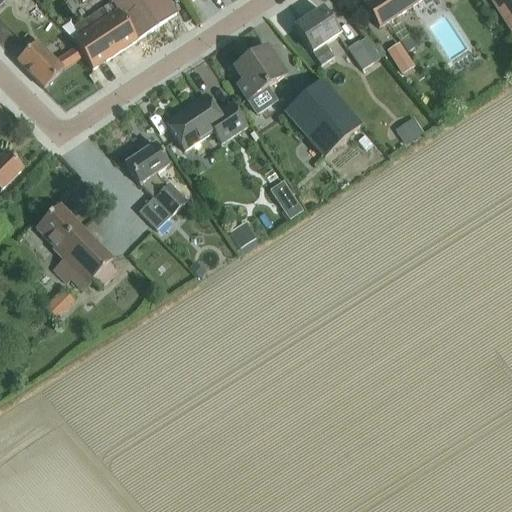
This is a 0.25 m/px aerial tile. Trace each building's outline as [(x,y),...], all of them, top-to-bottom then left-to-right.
[(69,23),(61,29),(72,42),(77,50),(83,58),(92,72),(137,42),(136,42),(176,16),(165,0),(107,0),(111,5),(74,30),(69,23)] [(373,0),(363,7),(378,30),(422,1),(421,0),(422,0),(373,0)] [(511,37),(511,0),(498,0),(491,5),(511,37)] [(321,68),(333,59),(325,46),(339,37),(321,11),(295,29),(321,68)] [(400,47),(418,70),(431,60),(413,37),(400,47)] [(362,73),(381,60),(365,40),(347,51),(362,73)] [(56,64),(35,44),(16,63),(43,90),(63,71),(83,58),(77,50),(56,64)] [(247,103),(286,77),(266,48),(233,70),(242,83),(237,87),(247,103)] [(324,160),(360,128),(320,83),(284,115),(324,160)] [(217,115),(205,97),(187,109),(188,111),(165,126),(184,154),(213,134),(220,146),(246,129),(231,106),(217,115)] [(429,112),(410,119),(417,139),(435,133),(429,112)] [(154,146),(124,166),(140,188),(152,200),(138,214),(157,233),(172,218),(176,222),(179,220),(181,220),(187,214),(187,211),(190,208),(186,203),(187,202),(170,185),(166,189),(157,175),(169,167),(154,146)] [(0,158),(0,192),(0,193),(8,185),(23,170),(6,153),(0,158)] [(300,175),(286,182),(300,207),(314,200),(300,175)] [(284,183),(271,192),(290,222),(304,213),(284,183)] [(81,292),(97,276),(111,262),(76,226),(77,226),(59,207),(36,230),(54,249),(53,251),(63,262),(53,271),(66,285),(70,281),(81,292)] [(251,243),(270,237),(264,220),(246,226),(251,243)] [(56,321),(74,301),(63,290),(44,309),(56,321)]
